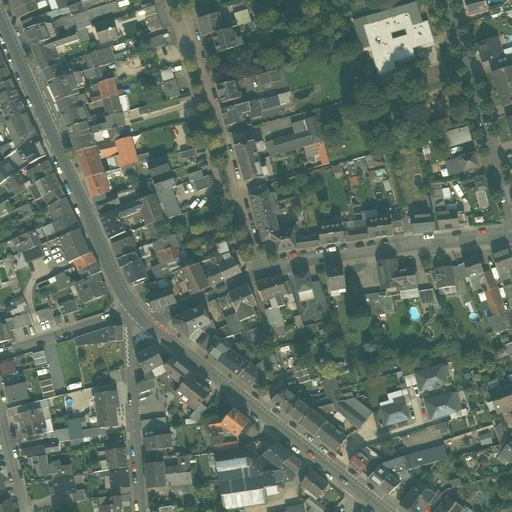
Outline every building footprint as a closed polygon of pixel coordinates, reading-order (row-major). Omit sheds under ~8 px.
[(11,0),(15,9),(35,1),(37,4),(45,1),(45,0),(11,0)] [(57,4),(56,0),(48,0),(52,12),(59,10),(57,4)] [(56,0),(57,4),(59,10),(68,8),(65,0),(56,0)] [(78,11),(78,14),(87,11),(96,8),(93,0),(89,0),(83,2),(78,4),(76,5),(78,11)] [(105,0),(93,0),(96,8),(107,5),(105,0)] [(468,9),(470,15),(488,11),(485,0),(466,0),(468,5),(466,7),(468,9)] [(39,10),(37,4),(35,1),(15,9),(19,19),(39,10)] [(37,4),(39,10),(48,6),(45,1),(37,4)] [(107,5),(96,8),(87,11),(89,19),(119,10),(117,2),(107,5)] [(413,26),(422,23),(416,3),(367,18),(369,25),(409,13),(413,26)] [(511,4),(501,7),(503,13),(506,12),(511,10),(511,4)] [(21,23),(25,30),(39,25),(44,24),(52,24),(50,19),(78,11),(76,5),(74,5),(68,8),(59,10),(52,12),(48,14),(36,18),(21,23)] [(144,9),(146,15),(157,11),(155,6),(144,9)] [(489,11),(490,17),(503,13),(501,7),(489,11)] [(78,14),(71,16),(71,15),(68,16),(73,32),(76,31),(86,28),(89,27),(91,26),(89,19),(87,11),(78,14)] [(236,21),(238,27),(247,24),(251,22),(248,11),(234,15),(236,21)] [(213,34),(224,31),(223,25),(219,13),(198,20),(203,37),(213,34)] [(370,47),(379,75),(396,70),(393,63),(392,58),(396,56),(398,61),(415,56),(412,49),(411,44),(415,43),(417,48),(434,43),(428,22),(422,23),(413,26),(409,13),(369,25),(364,26),(370,47)] [(68,16),(62,18),(52,24),(53,29),(57,38),(68,34),(73,32),(68,16)] [(147,19),(151,33),(162,29),(158,16),(147,19)] [(369,25),(367,18),(354,22),(362,49),(370,47),(364,26),(369,25)] [(95,25),(101,44),(118,38),(112,19),(95,25)] [(236,21),(223,25),(224,31),(231,29),(238,27),(236,21)] [(247,24),(249,31),(256,29),(254,22),(251,22),(247,24)] [(49,35),(47,31),(44,24),(39,25),(25,30),(30,42),(49,35)] [(90,40),(86,28),(76,31),(78,37),(82,36),(83,39),(79,40),(80,44),(90,40)] [(57,38),(53,29),(47,31),(49,35),(30,42),(32,46),(57,38)] [(233,34),(231,29),(224,31),(213,34),(216,44),(216,47),(217,49),(218,51),(218,53),(243,45),(241,37),(237,38),(235,33),(233,34)] [(79,40),(78,37),(76,31),(73,32),(68,34),(57,38),(32,46),(40,66),(53,61),(59,59),(58,55),(55,48),(64,45),(79,40)] [(149,40),(152,50),(166,45),(163,35),(152,39),(149,40)] [(481,53),(484,63),(502,57),(497,38),(478,44),(479,44),(482,53),(481,53)] [(64,45),(55,48),(58,55),(67,52),(64,45)] [(90,54),(90,55),(87,56),(88,58),(91,57),(95,69),(103,66),(107,65),(113,63),(116,62),(113,55),(111,47),(108,48),(107,48),(105,49),(103,50),(95,53),(90,54)] [(511,47),(503,50),(505,56),(511,53),(511,47)] [(123,52),(113,55),(116,62),(125,59),(123,52)] [(90,55),(90,54),(85,56),(90,70),(95,69),(91,57),(88,58),(87,56),(90,55)] [(43,71),(56,66),(53,61),(40,66),(43,71)] [(43,71),(48,83),(71,74),(68,63),(60,66),(56,67),(56,66),(43,71)] [(259,68),(260,75),(274,71),(273,64),(259,68)] [(372,65),(362,68),(365,77),(375,74),(372,65)] [(103,66),(95,69),(97,76),(99,83),(108,81),(106,74),(103,66)] [(496,81),(499,90),(511,85),(511,66),(492,72),(495,81),(496,81)] [(0,75),(9,72),(7,67),(0,69),(0,75)] [(160,71),(164,83),(175,80),(171,68),(160,71)] [(85,80),(97,76),(95,69),(90,70),(83,72),(82,72),(85,80)] [(260,75),(263,85),(281,81),(279,70),(274,71),(260,75)] [(9,72),(0,75),(0,85),(12,80),(9,72)] [(48,83),(54,98),(78,90),(84,88),(88,87),(85,80),(82,72),(71,74),(48,83)] [(106,74),(108,81),(114,79),(116,78),(114,72),(106,74)] [(114,79),(108,81),(99,83),(101,89),(102,96),(103,100),(118,97),(117,92),(114,79)] [(163,83),(167,97),(180,93),(176,79),(175,80),(164,83),(163,83)] [(0,95),(16,89),(12,80),(0,85),(0,95)] [(218,86),(222,102),(242,97),(240,91),(238,92),(235,82),(218,86)] [(101,89),(99,83),(91,86),(93,92),(101,89)] [(511,85),(499,90),(501,98),(500,98),(503,107),(511,103),(511,85)] [(0,106),(7,103),(8,105),(21,100),(20,98),(16,89),(0,95),(0,106)] [(80,94),(78,90),(54,98),(57,102),(74,96),(80,94)] [(290,92),(278,95),(281,106),(291,103),(289,97),(291,97),(290,92)] [(178,97),(180,103),(191,99),(190,93),(180,96),(178,97)] [(126,94),(118,97),(122,113),(122,114),(128,112),(130,112),(126,94)] [(261,100),(264,111),(281,106),(278,95),(261,100)] [(73,109),(79,107),(75,98),(74,96),(57,102),(62,115),(73,109)] [(83,96),(75,98),(79,107),(85,105),(86,105),(83,96)] [(106,113),(107,117),(122,113),(118,97),(103,100),(104,103),(104,105),(104,108),(105,108),(106,113)] [(0,124),(6,122),(26,111),(21,100),(8,105),(1,108),(4,114),(0,116),(0,124)] [(260,111),(257,101),(249,103),(251,111),(250,112),(251,113),(252,113),(253,119),(261,117),(260,111)] [(222,110),(226,126),(243,121),(242,114),(250,112),(251,111),(249,103),(224,109),(222,110)] [(62,115),(68,128),(88,123),(91,122),(85,105),(79,107),(73,109),(62,115)] [(140,109),(142,115),(148,113),(146,107),(140,109)] [(303,113),(305,120),(317,117),(315,110),(303,113)] [(6,122),(8,127),(29,118),(26,111),(6,122)] [(130,125),(128,112),(122,114),(125,126),(130,125)] [(122,114),(122,113),(107,117),(107,118),(109,130),(123,127),(125,126),(122,114)] [(324,142),(317,117),(305,120),(291,124),(294,135),(267,143),(271,157),(305,147),(323,142),(324,142)] [(8,127),(15,142),(18,150),(37,135),(32,125),(29,118),(8,127)] [(107,118),(97,120),(99,126),(101,132),(109,130),(107,118)] [(72,141),(92,135),(90,128),(88,123),(68,128),(72,141)] [(99,126),(90,128),(92,135),(101,132),(99,126)] [(109,130),(112,141),(125,138),(123,127),(109,130)] [(468,127),(450,131),(454,146),(472,141),(468,127)] [(447,148),(454,146),(450,131),(442,134),(447,148)] [(101,132),(92,135),(94,141),(97,140),(97,142),(104,140),(101,132)] [(37,135),(18,150),(22,157),(26,155),(28,159),(28,160),(30,164),(46,156),(43,151),(37,135)] [(97,147),(94,141),(92,135),(72,141),(77,153),(94,148),(97,147)] [(136,172),(134,166),(139,164),(137,158),(131,137),(116,142),(119,155),(123,169),(121,169),(123,176),(133,173),(136,172)] [(235,147),(240,166),(260,160),(258,153),(263,151),(264,149),(263,144),(261,143),(255,145),(254,141),(235,147)] [(16,151),(18,150),(15,142),(0,147),(0,149),(5,160),(6,159),(8,158),(16,151)] [(97,154),(99,160),(107,158),(119,155),(116,142),(106,145),(108,151),(105,152),(97,154)] [(309,156),(311,156),(320,154),(320,153),(326,152),(323,142),(305,147),(307,154),(308,155),(309,156)] [(428,143),(421,144),(423,155),(431,154),(428,143)] [(94,148),(97,154),(105,152),(108,151),(106,145),(97,147),(94,148)] [(97,154),(94,148),(77,153),(86,178),(104,173),(99,160),(97,154)] [(18,150),(16,151),(23,161),(24,161),(28,159),(26,155),(22,157),(18,150)] [(181,153),(183,159),(195,156),(194,150),(181,153)] [(474,152),(459,157),(463,171),(479,166),(474,152)] [(148,154),(137,158),(139,164),(147,162),(150,161),(148,154)] [(119,155),(107,158),(110,172),(121,169),(123,169),(119,155)] [(150,161),(147,162),(153,178),(171,172),(166,157),(150,161)] [(457,173),(463,171),(459,157),(453,159),(453,160),(457,173)] [(365,158),(354,158),(355,176),(366,175),(365,158)] [(0,163),(0,185),(16,173),(6,159),(5,160),(2,162),(0,163)] [(262,169),(260,160),(240,166),(245,182),(256,179),(266,176),(268,175),(266,168),(262,169)] [(457,173),(453,160),(445,162),(449,175),(457,173)] [(29,177),(33,185),(37,184),(54,175),(48,161),(32,169),(35,174),(29,177)] [(340,165),(332,166),(334,174),(341,173),(340,165)] [(35,174),(32,169),(27,172),(29,177),(35,174)] [(110,172),(104,173),(86,178),(93,198),(105,193),(109,192),(106,182),(123,177),(123,176),(121,169),(110,172)] [(201,169),(187,174),(189,181),(203,176),(201,169)] [(375,170),(368,172),(370,179),(376,178),(375,170)] [(8,181),(14,191),(25,184),(18,172),(7,180),(7,181),(8,181)] [(153,178),(158,193),(176,187),(171,172),(153,178)] [(54,175),(37,184),(43,197),(60,188),(54,175)] [(195,181),(199,192),(212,187),(208,176),(195,181)] [(266,176),(256,179),(245,182),(247,188),(257,184),(268,181),(266,176)] [(358,177),(351,178),(352,185),(359,184),(358,177)] [(481,177),(474,179),(476,186),(477,186),(483,184),(481,177)] [(389,180),(383,182),(385,192),(392,191),(389,180)] [(456,188),(456,196),(463,195),(463,180),(443,182),(443,188),(456,188)] [(28,188),(25,184),(14,191),(17,195),(20,194),(28,188)] [(35,201),(43,197),(37,184),(33,185),(29,188),(35,201)] [(248,190),(249,195),(267,189),(265,185),(248,190)] [(66,199),(60,188),(43,197),(48,208),(66,199)] [(171,188),(154,194),(164,220),(181,215),(171,188)] [(453,188),(440,191),(442,201),(455,199),(455,195),(453,188)] [(249,195),(253,209),(275,203),(272,193),(268,194),(267,189),(249,195)] [(440,191),(440,189),(432,191),(434,207),(443,206),(442,204),(442,201),(440,191)] [(127,192),(116,196),(118,199),(120,199),(120,200),(136,195),(134,190),(127,192)] [(95,203),(107,199),(105,193),(93,198),(95,203)] [(157,222),(164,220),(154,194),(141,200),(138,201),(141,211),(147,226),(148,225),(157,222)] [(432,195),(427,196),(430,210),(435,209),(432,195)] [(120,205),(118,199),(116,196),(107,199),(95,203),(99,213),(120,205)] [(74,215),(66,199),(48,208),(56,222),(74,215)] [(0,204),(0,214),(2,218),(14,212),(8,200),(6,202),(0,204)] [(100,217),(110,240),(126,232),(120,219),(136,213),(141,211),(138,201),(130,204),(130,205),(116,211),(100,217)] [(253,209),(257,224),(276,218),(275,213),(277,212),(275,203),(253,209)] [(20,209),(25,218),(30,216),(34,214),(29,204),(20,209)] [(412,208),(413,217),(423,216),(422,208),(412,208)] [(460,229),(459,223),(456,209),(443,210),(435,211),(436,215),(440,231),(460,229)] [(460,209),(456,209),(459,223),(466,223),(464,209),(460,209)] [(361,212),(362,220),(368,220),(379,218),(377,210),(361,212)] [(56,222),(53,224),(56,230),(59,238),(60,238),(79,230),(81,229),(74,215),(56,222)] [(393,228),(393,229),(403,227),(401,215),(400,215),(392,216),(393,228)] [(413,217),(414,233),(435,231),(433,215),(423,216),(413,217)] [(30,216),(25,218),(18,221),(20,226),(32,221),(30,216)] [(392,216),(379,218),(382,237),(394,235),(393,229),(393,228),(392,216)] [(270,240),(273,242),(280,232),(276,218),(257,224),(263,242),(270,240)] [(371,239),(382,237),(379,218),(368,220),(369,229),(371,239)] [(223,219),(206,225),(209,232),(226,226),(223,219)] [(362,220),(355,221),(356,230),(369,229),(368,220),(362,220)] [(344,232),(356,230),(355,221),(343,223),(344,232)] [(148,225),(154,243),(163,239),(157,222),(148,225)] [(343,223),(330,225),(333,244),(345,242),(344,232),(343,223)] [(53,224),(43,228),(46,234),(56,230),(53,224)] [(322,246),(333,244),(330,225),(319,227),(320,235),(322,246)] [(43,228),(35,231),(38,237),(46,234),(43,228)] [(225,229),(219,232),(221,238),(227,236),(225,229)] [(369,229),(356,230),(357,241),(371,239),(369,229)] [(87,249),(79,230),(60,238),(66,252),(64,253),(66,258),(69,264),(72,262),(74,262),(90,255),(87,249)] [(294,230),(280,232),(273,242),(277,244),(278,252),(297,249),(295,239),(294,230)] [(345,242),(357,241),(356,230),(344,232),(345,242)] [(41,246),(38,237),(35,231),(24,235),(13,239),(15,243),(17,242),(18,244),(16,245),(19,251),(18,251),(20,254),(22,253),(22,254),(41,246)] [(154,243),(157,253),(177,246),(183,244),(180,233),(163,239),(154,243)] [(320,235),(307,237),(309,247),(322,246),(320,235)] [(112,245),(118,259),(137,252),(131,237),(112,245)] [(297,249),(309,247),(307,237),(295,239),(297,249)] [(215,246),(219,256),(220,256),(230,253),(226,242),(215,246)] [(147,245),(143,247),(146,258),(151,255),(150,252),(150,253),(147,245)] [(22,254),(26,264),(45,256),(41,246),(22,254)] [(181,258),(177,246),(157,253),(161,264),(173,261),(172,260),(181,258)] [(142,247),(137,252),(118,259),(118,260),(121,268),(123,267),(141,260),(146,258),(143,247),(142,247)] [(492,255),(499,273),(505,271),(511,268),(511,259),(509,249),(492,255)] [(233,260),(230,253),(220,256),(222,262),(223,264),(233,260)] [(92,254),(90,255),(74,262),(79,271),(96,263),(92,254)] [(187,256),(181,258),(184,268),(198,263),(196,258),(189,261),(187,256)] [(219,256),(215,258),(219,266),(223,264),(222,262),(220,256),(219,256)] [(152,268),(157,281),(163,279),(163,278),(165,277),(174,273),(180,270),(184,268),(183,263),(181,258),(172,260),(173,261),(161,264),(152,268)] [(215,268),(219,266),(215,258),(208,260),(210,263),(212,262),(215,268)] [(479,278),(484,276),(485,276),(484,273),(478,258),(472,260),(472,258),(463,261),(464,263),(468,277),(469,279),(470,278),(477,276),(478,278),(479,278)] [(223,264),(219,266),(225,280),(241,273),(235,259),(233,260),(223,264)] [(149,280),(141,260),(123,267),(130,284),(135,282),(136,285),(149,280)] [(378,294),(386,314),(395,313),(392,296),(400,295),(401,295),(401,292),(400,286),(398,271),(396,261),(394,262),(385,263),(380,267),(382,285),(384,285),(386,292),(377,293),(378,294)] [(202,262),(198,263),(203,274),(207,272),(202,262)] [(101,272),(96,263),(79,271),(78,271),(83,281),(90,278),(98,274),(101,272)] [(184,279),(192,295),(209,287),(203,274),(198,263),(184,268),(180,270),(184,279)] [(458,265),(459,267),(463,279),(468,277),(464,263),(458,265)] [(209,287),(225,280),(219,266),(215,268),(207,272),(203,274),(209,287)] [(339,290),(340,293),(346,292),(345,287),(346,287),(343,267),(327,269),(330,292),(331,292),(339,290)] [(436,269),(438,289),(455,287),(454,281),(453,268),(453,267),(436,269)] [(464,279),(463,279),(459,267),(453,268),(454,281),(464,279)] [(398,271),(400,286),(417,283),(415,269),(398,271)] [(174,273),(178,282),(184,279),(180,270),(174,273)] [(67,271),(64,272),(55,276),(56,278),(49,280),(51,285),(39,290),(43,299),(47,297),(61,290),(70,287),(71,286),(72,286),(70,284),(67,277),(65,274),(67,273),(67,271)] [(487,287),(489,291),(494,289),(488,271),(484,273),(485,276),(484,276),(488,287),(487,287)] [(507,277),(506,274),(505,274),(505,271),(499,273),(501,279),(507,277)] [(294,276),(298,293),(299,293),(313,290),(311,280),(309,272),(294,276)] [(75,284),(80,294),(103,285),(98,275),(75,284)] [(268,279),(275,298),(280,297),(286,295),(283,283),(281,276),(268,279)] [(347,278),(353,293),(358,291),(353,276),(347,278)] [(481,284),(479,278),(478,278),(477,276),(470,278),(473,287),(481,284)] [(157,281),(153,282),(157,293),(170,289),(165,277),(163,278),(163,279),(157,281)] [(263,302),(270,300),(275,298),(268,279),(256,283),(263,302)] [(313,290),(313,292),(322,290),(318,279),(311,280),(313,290)] [(456,293),(456,295),(463,294),(469,294),(464,279),(454,281),(455,287),(456,293)] [(283,283),(286,295),(293,293),(289,281),(283,283)] [(147,292),(149,296),(157,293),(153,282),(145,286),(147,292)] [(418,289),(417,283),(400,286),(401,292),(418,289)] [(80,294),(75,284),(72,286),(71,286),(70,287),(75,297),(80,294)] [(107,295),(103,285),(80,294),(84,305),(107,295)] [(229,294),(237,314),(252,307),(257,305),(249,285),(229,294)] [(439,295),(456,293),(455,287),(438,289),(439,295)] [(149,296),(154,311),(176,303),(170,288),(170,289),(157,293),(149,296)] [(495,288),(494,289),(489,291),(485,292),(493,316),(488,318),(493,332),(500,330),(501,332),(508,330),(507,327),(508,327),(495,288)] [(418,291),(418,289),(401,292),(401,295),(400,295),(401,300),(419,297),(418,291)] [(433,289),(426,290),(428,303),(429,306),(440,304),(433,289)] [(315,299),(313,292),(313,290),(299,293),(301,302),(315,299)] [(315,299),(316,304),(326,301),(322,290),(313,292),(315,299)] [(420,304),(428,303),(426,290),(418,291),(419,297),(420,304)] [(373,313),(375,317),(386,314),(378,294),(377,293),(361,296),(368,315),(373,313)] [(463,294),(467,303),(472,301),(469,294),(463,294)] [(23,295),(12,300),(15,307),(17,306),(26,302),(23,295)] [(283,306),(280,297),(275,298),(278,308),(283,306)] [(206,305),(208,310),(211,309),(219,305),(217,300),(206,305)] [(70,301),(64,303),(68,314),(73,312),(72,307),(70,301)] [(476,311),(472,301),(467,303),(471,313),(476,311)] [(62,316),(68,314),(64,303),(58,305),(61,314),(62,316)] [(211,309),(216,318),(224,315),(219,305),(211,309)] [(203,306),(191,311),(199,329),(208,325),(211,324),(210,321),(203,306)] [(23,307),(18,309),(11,312),(12,316),(25,311),(23,307)] [(255,316),(252,307),(237,314),(241,322),(242,322),(255,316)] [(51,308),(36,313),(39,323),(54,318),(51,308)] [(276,323),(277,327),(284,325),(278,308),(273,309),(273,308),(265,311),(269,325),(276,323)] [(195,331),(199,329),(191,311),(173,319),(173,325),(190,338),(195,331)] [(15,331),(33,325),(29,313),(11,319),(14,330),(15,331)] [(258,327),(246,331),(242,322),(241,322),(237,314),(225,318),(228,325),(233,336),(241,333),(245,332),(249,343),(262,339),(258,327)] [(225,318),(224,315),(216,318),(221,329),(228,325),(225,318)] [(294,318),(298,328),(304,326),(300,315),(294,318)] [(14,330),(11,319),(5,321),(5,323),(8,331),(11,330),(14,330)] [(212,320),(210,321),(211,324),(208,325),(210,331),(212,332),(216,330),(212,320)] [(0,324),(0,342),(14,339),(11,330),(8,331),(5,323),(0,324)] [(210,336),(218,340),(233,336),(228,325),(221,329),(216,330),(212,332),(210,331),(208,325),(199,329),(203,331),(210,336)] [(391,339),(383,325),(376,328),(383,343),(391,339)] [(110,341),(110,342),(123,341),(123,326),(109,327),(110,341)] [(74,339),(76,346),(110,342),(110,341),(109,327),(74,339)] [(447,332),(451,330),(451,328),(443,332),(448,342),(451,341),(447,332)] [(195,331),(190,338),(195,342),(203,331),(199,329),(195,331)] [(451,341),(452,343),(457,342),(451,330),(447,332),(451,341)] [(245,341),(248,343),(249,343),(245,332),(241,333),(244,342),(245,341)] [(507,334),(500,337),(503,344),(510,341),(507,334)] [(201,347),(208,353),(218,340),(210,336),(207,340),(201,347)] [(198,345),(201,347),(207,340),(204,338),(198,345)] [(225,339),(222,343),(230,350),(230,349),(233,345),(225,339)] [(208,353),(220,362),(230,350),(222,343),(218,340),(208,353)] [(145,374),(164,365),(165,365),(162,360),(156,348),(153,347),(136,355),(145,374)] [(220,362),(239,377),(249,363),(230,349),(230,350),(220,362)] [(494,354),(497,362),(511,357),(508,349),(494,354)] [(33,353),(34,359),(46,356),(44,350),(33,353)] [(494,363),(491,353),(483,355),(485,360),(480,361),(482,367),(494,363)] [(264,360),(266,367),(277,364),(274,354),(264,358),(264,360)] [(168,355),(162,360),(165,365),(164,365),(165,367),(173,359),(168,355)] [(47,362),(46,356),(34,359),(35,365),(47,362)] [(16,373),(12,359),(0,362),(0,366),(3,376),(3,377),(6,376),(16,373)] [(173,359),(165,367),(170,376),(182,386),(193,375),(173,359)] [(264,360),(255,367),(261,372),(266,367),(264,360)] [(239,377),(251,386),(261,372),(255,367),(249,363),(239,377)] [(279,370),(277,364),(266,367),(268,374),(279,370)] [(298,379),(299,384),(311,381),(309,375),(305,364),(294,367),(298,379)] [(177,389),(170,376),(165,367),(164,365),(145,374),(148,381),(138,385),(138,395),(139,394),(162,386),(164,395),(177,389)] [(418,385),(420,391),(447,383),(445,377),(449,376),(446,367),(443,368),(442,366),(415,374),(418,385)] [(110,379),(111,385),(121,383),(119,369),(109,371),(110,379)] [(101,373),(103,380),(110,379),(109,371),(101,373)] [(415,374),(404,377),(407,388),(418,385),(415,374)] [(196,410),(201,404),(211,392),(203,386),(201,387),(194,382),(197,379),(193,375),(182,386),(178,391),(176,394),(196,410)] [(326,394),(327,398),(330,405),(334,404),(344,401),(354,398),(352,392),(342,395),(340,389),(336,377),(322,381),(326,394)] [(111,385),(110,379),(103,380),(97,381),(99,387),(111,385)] [(40,383),(41,388),(53,385),(51,380),(40,383)] [(487,383),(490,392),(500,388),(497,380),(487,383)] [(4,383),(6,389),(16,387),(14,381),(4,383)] [(16,387),(6,389),(9,403),(29,398),(25,384),(16,387)] [(41,388),(43,394),(54,391),(53,385),(41,388)] [(139,394),(140,406),(166,402),(164,395),(162,386),(139,394)] [(497,414),(511,408),(511,405),(505,386),(500,388),(490,392),(489,392),(497,414)] [(470,387),(463,391),(466,398),(474,394),(470,387)] [(401,390),(403,398),(406,408),(412,406),(407,389),(401,390)] [(271,402),(286,414),(297,399),(293,395),(294,394),(289,391),(289,392),(288,391),(286,390),(274,399),(271,402)] [(379,403),(381,408),(395,404),(393,401),(402,398),(403,398),(401,390),(387,394),(389,401),(379,403)] [(56,397),(54,391),(43,394),(44,400),(56,397)] [(95,394),(96,408),(114,406),(118,406),(116,392),(95,394)] [(456,393),(425,402),(430,419),(449,414),(461,410),(456,393)] [(56,397),(47,399),(50,407),(65,403),(63,395),(56,397)] [(312,410),(330,405),(327,398),(311,403),(307,406),(312,410)] [(372,413),(354,398),(344,401),(334,404),(336,410),(338,412),(346,419),(359,429),(372,413)] [(381,408),(386,426),(409,419),(406,408),(403,398),(402,398),(393,401),(395,404),(381,408)] [(30,404),(32,411),(41,408),(42,409),(49,407),(50,407),(47,399),(41,401),(30,404)] [(286,414),(289,417),(301,402),(297,399),(286,414)] [(289,417),(301,425),(312,410),(307,406),(301,402),(289,417)] [(32,411),(30,404),(13,408),(15,416),(18,415),(18,414),(32,411)] [(190,417),(197,423),(207,408),(201,404),(196,410),(190,417)] [(330,405),(312,410),(316,413),(324,411),(325,412),(327,412),(327,413),(336,410),(334,404),(330,405)] [(96,408),(98,428),(103,428),(116,426),(114,406),(96,408)] [(42,409),(45,421),(51,419),(52,419),(49,407),(42,409)] [(20,422),(21,427),(45,421),(42,409),(41,408),(32,411),(18,414),(18,415),(15,416),(16,423),(20,422)] [(234,409),(226,418),(222,424),(225,427),(237,437),(250,421),(234,409)] [(449,414),(451,420),(468,415),(466,409),(461,410),(449,414)] [(326,422),(316,413),(312,410),(301,425),(315,436),(326,422)] [(376,421),(383,419),(381,410),(374,412),(376,421)] [(342,424),(346,419),(338,412),(334,417),(342,424)] [(157,430),(161,429),(160,418),(141,421),(141,422),(142,432),(157,430)] [(211,430),(225,427),(222,424),(226,418),(209,421),(211,430)] [(54,431),(51,419),(45,421),(47,432),(54,431)] [(69,429),(71,441),(83,439),(83,438),(81,428),(80,419),(68,421),(69,429)] [(21,427),(23,431),(24,438),(24,439),(41,435),(48,433),(47,432),(45,421),(21,427)] [(436,431),(440,430),(449,427),(448,421),(434,425),(436,431)] [(494,428),(500,445),(507,437),(508,435),(503,421),(494,428)] [(347,438),(326,422),(315,436),(335,453),(347,438)] [(452,434),(449,427),(440,430),(442,437),(452,434)] [(86,430),(88,438),(104,435),(103,428),(98,428),(86,430)] [(170,428),(167,428),(161,429),(157,430),(158,436),(167,435),(171,434),(170,428)] [(57,436),(58,442),(59,442),(71,441),(69,429),(61,430),(62,435),(57,435),(57,436)] [(489,433),(479,436),(482,446),(486,444),(487,447),(493,445),(489,433)] [(146,438),(148,452),(155,451),(166,449),(169,449),(167,435),(158,436),(146,438)] [(491,447),(500,455),(501,455),(502,453),(511,441),(507,437),(500,445),(499,445),(491,447)] [(509,461),(511,463),(511,440),(511,441),(502,453),(510,459),(509,461)] [(216,448),(216,453),(236,450),(240,448),(239,441),(213,445),(213,449),(216,448)] [(28,458),(38,457),(47,455),(47,453),(60,451),(59,442),(58,442),(50,444),(45,444),(46,446),(40,446),(22,450),(23,457),(28,456),(28,458)] [(263,456),(279,468),(293,456),(277,443),(263,456)] [(418,453),(419,456),(438,452),(437,449),(445,447),(445,445),(418,453)] [(218,472),(240,469),(242,464),(242,460),(249,459),(254,455),(246,446),(240,448),(236,450),(216,453),(215,453),(218,472)] [(361,449),(360,450),(372,460),(378,456),(366,447),(361,449)] [(438,451),(441,461),(448,459),(445,447),(437,449),(438,452),(438,451)] [(109,470),(110,470),(129,468),(125,448),(106,451),(107,460),(109,470)] [(155,451),(156,457),(167,456),(166,449),(155,451)] [(361,473),(372,460),(360,450),(349,464),(361,473)] [(412,463),(414,468),(419,467),(435,462),(441,461),(438,451),(438,452),(419,456),(417,457),(417,461),(412,463)] [(218,472),(215,453),(207,454),(211,478),(219,477),(218,472)] [(418,453),(409,455),(412,463),(417,461),(417,457),(419,456),(418,453)] [(501,455),(509,461),(510,459),(502,453),(501,455)] [(48,463),(47,455),(38,457),(39,464),(41,475),(52,473),(54,480),(73,477),(71,465),(58,467),(53,468),(52,462),(48,463)] [(258,460),(254,455),(249,459),(242,460),(242,464),(240,469),(251,467),(250,467),(258,460)] [(414,468),(412,463),(409,455),(376,466),(378,469),(380,467),(384,470),(396,466),(399,473),(407,470),(410,469),(414,468)] [(505,466),(509,461),(501,455),(500,455),(497,459),(505,466)] [(180,467),(180,473),(183,473),(192,472),(189,456),(178,457),(180,467)] [(263,456),(258,460),(268,472),(280,470),(279,468),(263,456)] [(280,470),(283,484),(293,482),(295,478),(294,478),(294,474),(302,463),(293,456),(279,468),(280,470)] [(28,459),(29,465),(39,464),(38,457),(28,458),(28,459)] [(109,470),(107,460),(100,461),(102,472),(109,470)] [(258,475),(268,472),(258,460),(250,467),(251,467),(258,475)] [(146,465),(147,477),(165,475),(180,473),(180,467),(165,468),(164,463),(146,465)] [(396,466),(384,470),(391,475),(399,473),(396,466)] [(258,475),(251,467),(240,469),(218,472),(219,477),(219,482),(220,489),(222,499),(224,511),(266,504),(265,496),(264,488),(261,488),(258,475)] [(368,479),(379,487),(391,475),(384,470),(380,467),(378,469),(368,479)] [(410,469),(413,476),(421,474),(419,467),(414,468),(410,469)] [(130,486),(129,468),(110,470),(111,475),(112,489),(130,486)] [(95,473),(96,479),(105,477),(104,476),(111,475),(110,470),(109,470),(102,472),(95,473)] [(258,475),(261,488),(264,488),(276,485),(284,484),(283,484),(280,470),(268,472),(258,475)] [(410,477),(407,470),(399,473),(391,475),(401,483),(410,478),(410,477)] [(300,485),(317,499),(329,485),(311,471),(300,485)] [(175,485),(175,487),(193,485),(192,472),(183,473),(183,477),(186,477),(187,483),(175,485)] [(165,475),(166,483),(175,482),(175,485),(187,483),(186,477),(183,477),(183,473),(180,473),(165,475)] [(148,489),(166,487),(166,483),(165,475),(147,477),(148,489)] [(401,483),(391,475),(379,487),(389,495),(396,488),(400,484),(401,483)] [(75,491),(73,477),(54,480),(56,496),(72,493),(76,492),(75,491)] [(450,481),(452,489),(462,486),(459,478),(450,481)] [(427,481),(421,485),(428,490),(432,485),(427,481)] [(175,487),(172,487),(172,490),(184,490),(184,495),(193,494),(193,485),(175,487)] [(264,488),(265,496),(278,493),(276,485),(264,488)] [(434,495),(428,490),(421,485),(414,490),(401,505),(410,511),(421,511),(429,503),(434,495)] [(87,500),(85,490),(75,491),(76,492),(72,493),(73,503),(87,500)] [(429,503),(433,506),(443,494),(438,490),(434,495),(429,503)] [(120,496),(113,497),(112,491),(99,492),(100,498),(108,497),(109,503),(119,503),(121,502),(120,496)] [(312,507),(318,511),(323,511),(326,508),(311,496),(306,502),(312,507)] [(103,507),(103,511),(119,511),(119,503),(109,503),(108,497),(100,498),(100,507),(103,507)] [(436,511),(460,511),(463,509),(462,508),(455,502),(453,504),(448,500),(449,498),(448,497),(436,511)] [(0,502),(0,511),(12,511),(9,500),(0,502)]
